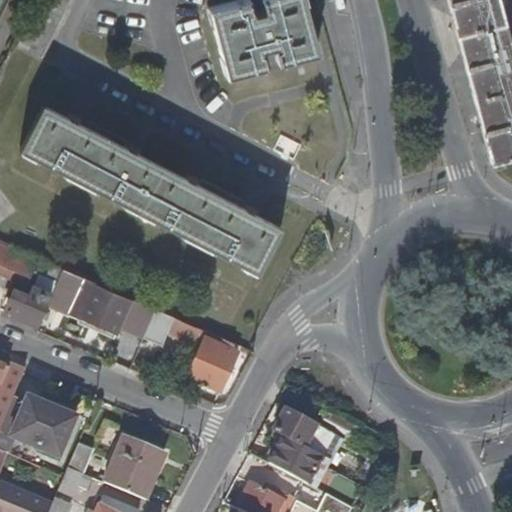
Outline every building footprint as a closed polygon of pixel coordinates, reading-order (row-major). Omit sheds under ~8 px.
[(39,0),(16,46),(40,58),(69,0),(39,0)] [(275,60),(314,50),(301,0),(233,0),(208,7),(225,74),(264,63),(263,62),(275,59),(275,60)] [(511,51),(505,24),(498,0),(445,0),(455,36),(490,165),(511,158),(511,51)] [(19,150),(256,273),(279,230),(41,106),(19,150)] [(34,267),(59,277),(60,274),(62,269),(37,258),(36,260),(0,244),(0,273),(26,284),(34,267)] [(128,304),(60,274),(59,277),(57,283),(55,286),(77,295),(67,319),(80,324),(82,319),(116,333),(128,304)] [(28,299),(13,292),(10,298),(7,307),(5,312),(39,326),(55,286),(57,283),(39,275),(28,299)] [(160,345),(165,332),(172,317),(154,309),(143,337),(160,345)] [(218,345),(221,339),(206,332),(172,317),(165,332),(199,347),(203,338),(218,345)] [(82,319),(80,324),(113,339),(116,333),(82,319)] [(203,338),(199,347),(187,376),(218,391),(236,353),(230,350),(233,344),(221,339),(218,345),(203,338)] [(0,425),(12,397),(24,369),(0,358),(0,425)] [(25,402),(12,397),(0,425),(0,434),(58,458),(75,418),(27,398),(25,402)] [(278,418),(282,410),(277,408),(273,415),(278,418)] [(306,486),(332,437),(282,410),(278,418),(271,431),(280,437),(273,452),(266,465),(306,486)] [(145,500),(160,464),(155,455),(157,451),(122,437),(103,483),(145,500)] [(332,437),(306,486),(311,489),(326,462),(324,461),(336,439),(332,437)] [(92,451),(77,445),(68,465),(67,468),(82,474),(92,451)] [(268,449),(261,462),(266,465),(273,452),(268,449)] [(164,454),(157,451),(155,455),(160,464),(164,454)] [(84,489),(89,477),(82,474),(67,468),(63,478),(57,491),(72,497),(76,486),(84,489)] [(0,511),(48,511),(52,504),(0,482),(0,511)] [(334,482),(326,497),(350,509),(358,494),(334,482)] [(275,511),(283,497),(263,486),(261,491),(248,485),(234,511),(275,511)] [(323,495),(315,511),(348,511),(350,509),(326,497),(323,495)] [(67,511),(70,505),(54,498),(52,504),(48,511),(67,511)] [(102,498),(94,511),(137,511),(102,498)]
